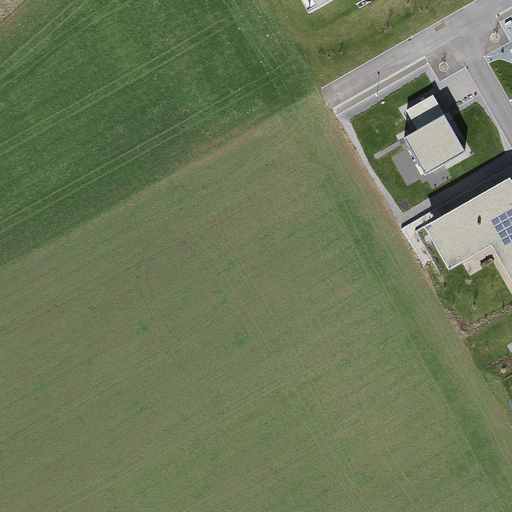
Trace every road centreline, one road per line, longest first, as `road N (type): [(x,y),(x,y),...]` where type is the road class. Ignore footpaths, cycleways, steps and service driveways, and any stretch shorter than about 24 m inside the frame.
road 1 (residential): [(452,25),(334,91)]
road 2 (residential): [(511,130),(452,25)]
